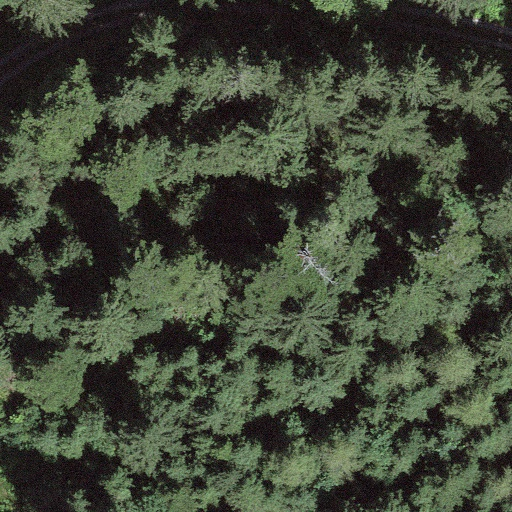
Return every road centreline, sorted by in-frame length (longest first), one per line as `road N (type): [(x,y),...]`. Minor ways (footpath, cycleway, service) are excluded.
road 1 (track): [(0,68),(172,0)]
road 2 (track): [(331,0),(405,9),(511,39)]
